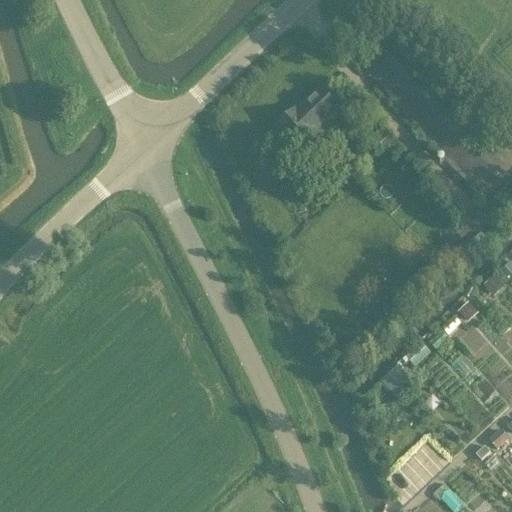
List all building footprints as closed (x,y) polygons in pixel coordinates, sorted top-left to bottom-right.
[(511,158),(395,27),(358,60),(489,207),(511,186),(511,158)] [(297,110),(274,132),(298,157),(321,136),(317,132),(339,111),(320,91),(306,105),(307,106),(300,113),(297,110)] [(511,143),(511,124),(501,135),(510,145),(511,143)] [(432,208),(438,202),(432,196),(426,202),(432,208)] [(494,279),(485,287),(492,295),(501,287),(494,279)] [(468,305),(459,314),(466,322),(475,313),(468,305)] [(443,361),(426,378),(459,410),(475,394),(443,361)] [(398,367),(380,384),(395,399),(408,386),(404,381),(408,376),(398,367)] [(500,432),(489,443),(497,452),(508,442),(500,432)]
